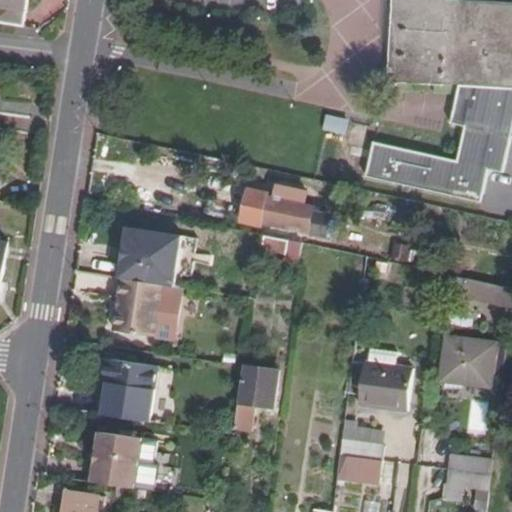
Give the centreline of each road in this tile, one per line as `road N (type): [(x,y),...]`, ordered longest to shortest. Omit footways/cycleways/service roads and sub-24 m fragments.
road 1 (residential): [(84,53),(34,360)]
road 2 (residential): [(34,360),(12,511)]
